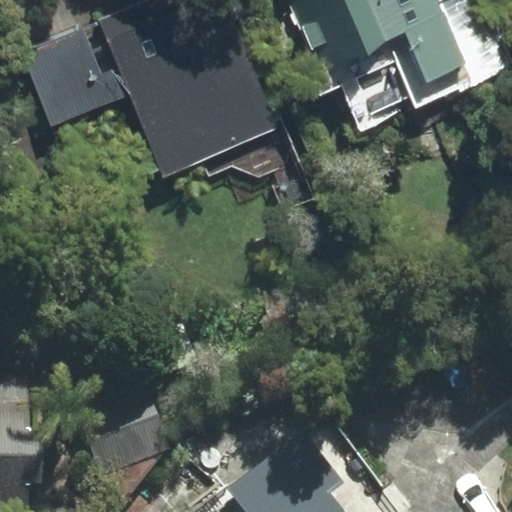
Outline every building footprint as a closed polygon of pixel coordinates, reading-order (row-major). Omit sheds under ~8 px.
[(213,0),(153,0),(102,20),(160,165),(263,124),(213,0)] [(425,0),(305,0),(354,117),(456,75),(425,0)] [(75,29),(22,51),(48,117),(118,89),(110,69),(93,75),(75,29)] [(29,511),(28,386),(0,386),(0,511),(29,511)] [(137,395),(71,424),(94,478),(160,450),(137,395)] [(241,511),(326,511),(316,498),(327,490),(295,447),(230,495),(241,511)]
